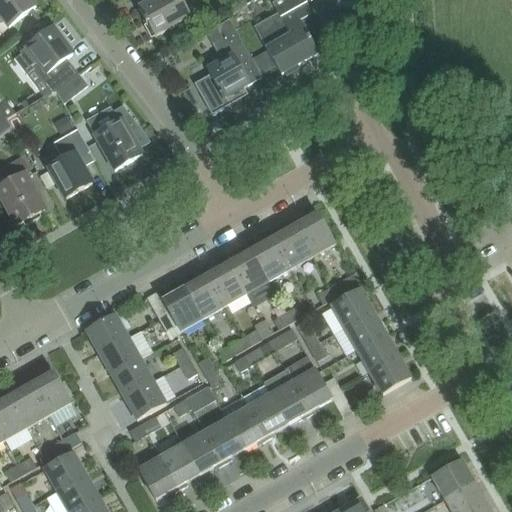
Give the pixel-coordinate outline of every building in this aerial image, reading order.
[(0,0),(0,17),(9,29),(36,8),(29,0),(0,0)] [(148,26),(155,39),(192,18),(181,0),(155,0),(139,9),(146,22),(144,23),(147,27),(148,26)] [(301,72),(299,68),(320,56),(305,31),(319,24),(308,5),(313,2),(311,0),(280,0),(273,4),(283,24),(259,37),(265,48),(269,46),(271,50),(268,51),(269,53),(254,61),(264,78),(279,70),(283,77),(285,76),(287,80),(301,72)] [(213,46),(222,63),(208,71),(211,77),(195,86),(213,117),(242,100),(238,93),(263,80),(246,50),(230,21),(216,29),(222,40),(213,46)] [(79,77),(70,65),(69,66),(66,62),(67,61),(73,57),(53,31),(38,43),(29,50),(28,48),(21,54),(22,56),(16,61),(28,77),(34,72),(52,95),(57,94),(79,77)] [(79,77),(57,94),(60,101),(63,107),(88,88),(79,77)] [(192,88),(178,96),(187,112),(201,105),(192,88)] [(17,116),(6,102),(0,106),(0,107),(7,121),(17,116)] [(0,138),(12,129),(7,121),(0,107),(0,138)] [(111,108),(86,122),(95,138),(96,138),(105,155),(115,173),(143,157),(139,150),(150,144),(124,109),(114,115),(111,108)] [(66,117),(54,124),(60,136),(73,129),(66,117)] [(50,170),(57,183),(67,200),(93,186),(79,161),(91,154),(78,132),(54,146),(64,163),(50,170)] [(46,212),(36,195),(28,181),(33,178),(25,164),(11,173),(16,183),(0,191),(0,196),(18,228),(46,212)] [(319,217),(296,229),(313,260),(336,247),(319,217)] [(274,242),(291,272),(313,260),(296,229),(274,242)] [(274,242),(252,254),(269,285),(291,272),(274,242)] [(269,285),(252,254),(230,267),(247,297),(269,285)] [(230,267),(208,279),(225,310),(247,297),(230,267)] [(203,322),(225,310),(208,279),(186,292),(203,322)] [(344,282),(330,290),(336,300),(349,292),(344,282)] [(336,300),(330,290),(318,297),(323,307),(336,300)] [(164,304),(171,317),(177,327),(181,334),(203,322),(186,292),(164,304)] [(332,309),(342,326),(345,331),(374,314),(362,292),(332,309)] [(147,300),(160,323),(171,317),(164,304),(158,294),(147,300)] [(286,315),(292,324),(306,317),(300,307),(286,315)] [(345,331),(357,353),(387,336),(374,314),(345,331)] [(292,324),(286,315),(274,322),(280,331),(292,324)] [(171,317),(160,323),(166,333),(177,327),(171,317)] [(100,357),(130,340),(117,318),(87,335),(100,357)] [(293,331),(279,338),(285,348),(298,341),(293,331)] [(243,339),(248,349),(262,342),(256,332),(243,339)] [(303,337),(311,351),(320,346),(313,332),(303,337)] [(357,353),(370,375),(399,358),(387,336),(357,353)] [(248,349),(243,339),(230,346),(236,356),(248,349)] [(130,340),(100,357),(112,379),(142,362),(130,340)] [(327,358),(320,346),(311,351),(317,363),(327,358)] [(261,349),(248,356),(254,365),(266,358),(261,349)] [(174,356),(181,369),(190,363),(183,351),(174,356)] [(240,373),(254,365),(248,356),(235,363),(240,373)] [(412,381),(399,358),(370,375),(383,398),(412,381)] [(206,378),(216,373),(208,360),(199,365),(206,378)] [(309,360),(287,373),(294,385),(312,418),(320,413),(319,410),(331,403),(332,403),(333,402),(331,398),(324,387),(309,360)] [(142,362),(112,379),(125,401),(155,384),(142,362)] [(190,363),(181,369),(188,382),(198,376),(190,363)] [(223,386),(216,373),(206,378),(213,391),(223,386)] [(312,418),(294,385),(287,373),(278,378),(284,390),(272,397),(288,427),(302,420),(304,422),(312,418)] [(39,381),(31,386),(50,419),(72,406),(55,376),(40,384),(39,381)] [(335,381),(324,387),(331,398),(341,392),(335,381)] [(155,384),(125,401),(138,423),(167,406),(155,384)] [(50,419),(31,386),(23,391),(24,393),(11,401),(28,431),(50,419)] [(341,392),(331,398),(333,402),(343,420),(354,414),(341,392)] [(200,395),(187,402),(192,412),(205,404),(200,395)] [(272,397),(250,410),(268,442),(276,438),(275,435),(288,427),(272,397)] [(0,433),(6,444),(28,431),(11,401),(0,407),(0,433)] [(192,412),(187,402),(174,409),(179,419),(192,412)] [(250,410),(228,422),(245,452),(258,445),(260,447),(268,442),(250,410)] [(156,420),(143,427),(149,436),(161,429),(156,420)] [(245,452),(228,422),(206,435),(224,467),(232,463),(231,460),(245,452)] [(149,436),(143,427),(130,434),(136,444),(149,436)] [(76,435),(63,443),(69,452),(82,445),(76,435)] [(206,435),(184,447),(201,477),(215,469),(216,472),(224,467),(206,435)] [(56,459),(69,452),(63,443),(51,450),(56,459)] [(184,447),(162,460),(180,492),(189,488),(187,485),(201,477),(184,447)] [(46,472),(58,494),(88,478),(75,455),(57,465),(46,472)] [(20,468),(25,477),(38,470),(33,460),(20,468)] [(172,497),(180,492),(162,460),(139,472),(157,503),(158,502),(171,494),(172,497)] [(443,498),(446,503),(476,486),(463,463),(433,480),(443,498)] [(12,485),(25,477),(20,468),(7,475),(12,485)] [(88,478),(58,494),(68,511),(78,511),(100,500),(88,478)] [(446,503),(451,511),(480,511),(488,508),(476,486),(446,503)] [(17,501),(24,511),(26,511),(34,508),(27,495),(17,501)] [(78,511),(107,511),(100,500),(78,511)] [(343,511),(367,511),(362,502),(343,511)]
